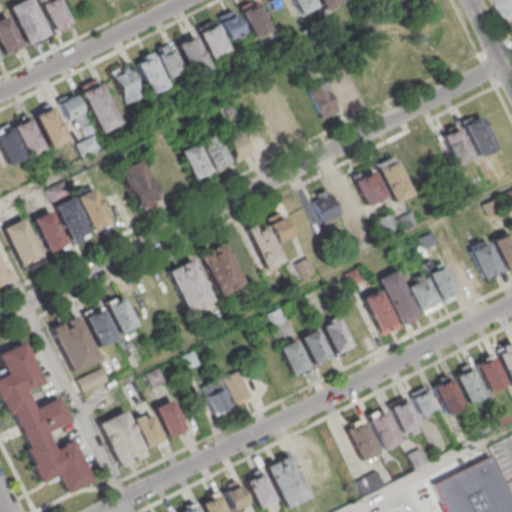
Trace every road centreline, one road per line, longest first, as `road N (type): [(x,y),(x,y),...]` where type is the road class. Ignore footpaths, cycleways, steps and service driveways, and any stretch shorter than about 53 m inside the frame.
road 1 (residential): [(503,62),(0,316)]
road 2 (residential): [(511,303),(96,511)]
road 3 (residential): [(0,95),(188,0)]
